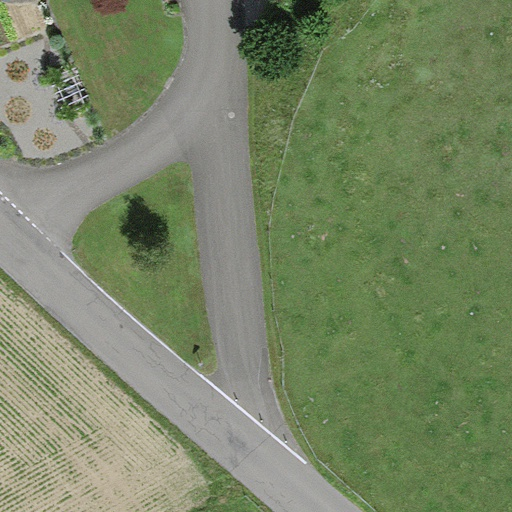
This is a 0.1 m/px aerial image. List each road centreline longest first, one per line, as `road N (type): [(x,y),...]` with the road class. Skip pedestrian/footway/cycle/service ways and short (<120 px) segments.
road 1 (residential): [(225,96),(257,463)]
road 2 (unclassified): [(8,232),(257,463)]
road 3 (residential): [(8,232),(225,96)]
